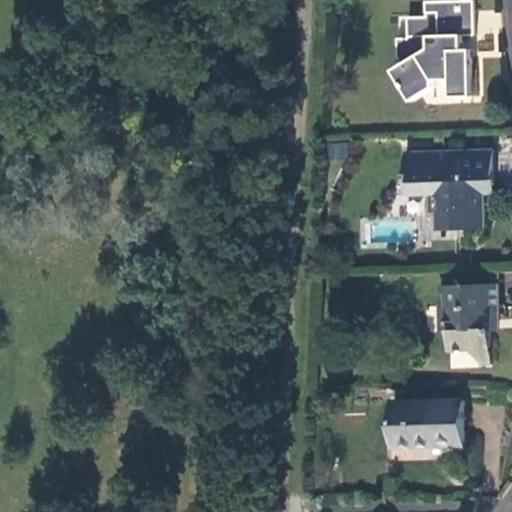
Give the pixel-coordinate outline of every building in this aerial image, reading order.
[(479,33),(478,0),(460,0),(440,1),(439,10),(431,11),(431,15),(413,16),(412,36),(401,37),(401,53),(406,62),(398,69),(416,97),(439,84),(438,77),(451,77),(452,85),(455,85),(455,91),(477,92),(475,54),(468,55),(468,33),(479,33)] [(346,143),(328,143),(329,158),(346,158),(346,143)] [(497,150),(409,152),(410,193),(431,193),(432,210),(440,210),(442,227),(488,226),(488,193),(487,178),(497,178),(497,150)] [(498,193),(497,178),(487,178),(488,193),(498,193)] [(433,228),(442,227),(440,210),(432,210),(433,228)] [(501,284),(444,286),(445,330),(452,329),(454,350),(474,350),(477,353),(497,351),(496,318),(502,318),(501,284)] [(496,366),(497,351),(477,353),(486,365),(496,366)] [(463,401),(396,403),(396,419),(384,420),(386,444),(440,444),(440,439),(464,439),(463,401)]
